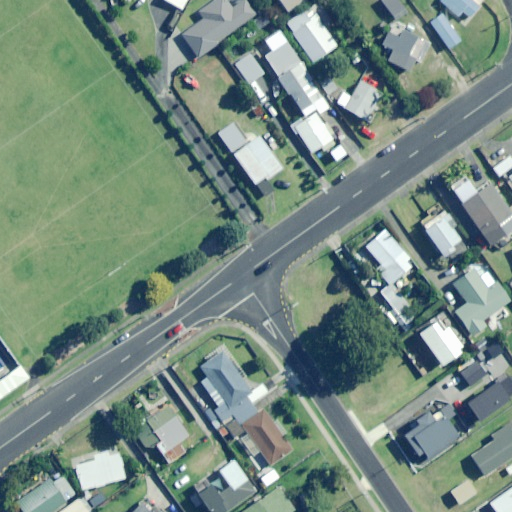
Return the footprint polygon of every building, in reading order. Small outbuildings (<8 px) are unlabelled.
[(165,0),(181,9),(186,0),(165,0)] [(245,0),(244,0),(233,8),(226,0),(216,0),(200,12),(205,19),(183,35),(198,56),(255,14),(245,0)] [(279,0),(288,12),(305,0),(279,0)] [(395,21),(406,12),(396,0),(384,0),(381,3),(395,21)] [(469,18),(479,6),(471,0),(441,0),(441,1),(458,16),(462,11),(469,18)] [(315,14),(309,19),(304,11),(286,24),(313,62),(337,46),(315,14)] [(449,49),(460,40),(441,14),(430,22),(449,49)] [(408,71),(425,44),(403,31),(399,38),(389,32),(382,44),(392,50),(387,58),(408,71)] [(300,110),(322,97),(287,42),(265,56),(300,110)] [(249,84),(264,74),(250,53),(235,64),(249,84)] [(366,120),(382,94),(361,82),(351,97),(342,91),(336,101),(366,120)] [(290,120),(298,114),(291,104),(283,109),(290,120)] [(327,123),(324,125),(316,113),(295,126),(312,153),(322,146),(324,151),(339,142),(327,123)] [(267,179),(282,168),(254,129),(242,138),(231,122),(217,132),(265,196),(274,190),(267,179)] [(511,159),(510,156),(506,158),(503,152),(490,160),(499,175),(511,167),(511,159)] [(511,199),(504,204),(489,182),(475,192),(466,178),(451,189),(490,245),(511,229),(511,199)] [(451,227),(455,224),(444,208),(428,219),(431,224),(424,229),(444,257),(463,243),(451,227)] [(398,259),(405,252),(385,229),(363,248),(393,282),(407,270),(398,259)] [(497,282),(487,288),(473,268),(453,282),(467,303),(454,311),(471,336),(486,326),(482,320),(510,301),(497,282)] [(348,296),(354,292),(340,271),(318,286),(328,300),(343,290),(348,296)] [(442,365),(463,349),(440,317),(419,333),(442,365)] [(93,364),(125,342),(120,335),(106,345),(104,343),(87,356),(93,364)] [(426,377),(440,367),(416,336),(402,346),(426,377)] [(262,383),(251,391),(222,350),(200,366),(208,377),(201,382),(218,405),(214,408),(222,419),(232,412),(239,422),(256,410),(252,404),(268,391),(262,383)] [(470,387),(494,369),(486,359),(488,357),(483,350),(458,370),(470,387)] [(0,398),(28,377),(19,365),(0,378),(0,398)] [(387,399),(408,386),(399,373),(379,386),(387,399)] [(509,379),(499,386),(497,383),(467,403),(479,420),(509,400),(507,398),(511,394),(511,378),(511,379),(509,379)] [(188,435),(166,403),(145,418),(154,430),(140,439),(147,450),(155,444),(169,463),(186,452),(179,442),(188,435)] [(449,446),(460,438),(437,406),(401,431),(417,454),(422,450),(427,458),(447,444),(449,446)] [(271,466),(293,449),(264,408),(233,430),(237,435),(246,429),(249,433),(241,438),(253,455),(260,451),(271,466)] [(509,475),(511,473),(511,423),(489,439),(492,442),(472,455),(486,476),(502,465),(509,475)] [(118,453),(107,456),(105,452),(93,456),(94,460),(74,465),(81,491),(125,478),(118,453)] [(211,511),(226,511),(256,491),(233,459),(218,470),(220,473),(189,496),(197,506),(204,501),(211,511)] [(23,511),(51,511),(76,494),(59,471),(16,502),(23,511)] [(460,504),(476,493),(467,480),(451,491),(460,504)] [(290,511),(294,509),(278,486),(260,498),(259,497),(238,511),(290,511)] [(511,511),(511,486),(489,503),(495,511),(511,511)] [(87,511),(78,498),(58,511),(87,511)] [(149,511),(141,503),(131,511),(149,511)]
